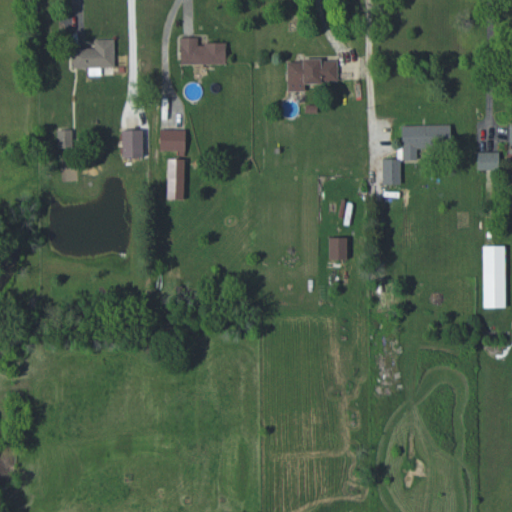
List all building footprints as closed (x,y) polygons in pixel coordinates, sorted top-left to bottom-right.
[(225,42),(197,42),(197,37),(179,37),(180,64),(225,64),(225,42)] [(114,39),(93,40),(93,48),(71,48),(72,68),(88,68),(88,75),(100,75),(100,67),(114,67),(114,39)] [(287,91),(305,90),(305,82),(337,81),(337,59),(286,61),(287,91)] [(401,125),(402,147),(396,148),(397,158),(382,159),(382,184),(400,184),(400,162),(418,161),(418,148),(450,147),(450,124),(401,125)] [(57,148),(72,148),(72,128),(56,128),(57,148)] [(142,129),(121,130),(121,157),(142,156),(142,129)] [(185,130),(159,129),(159,151),(184,152),(185,130)] [(498,170),(499,152),(477,151),(476,169),(498,170)] [(183,199),(185,159),(167,158),(166,199),(183,199)] [(328,259),(347,259),(346,237),(328,237),(328,259)] [(483,307),(505,307),(504,246),(482,246),(483,307)]
